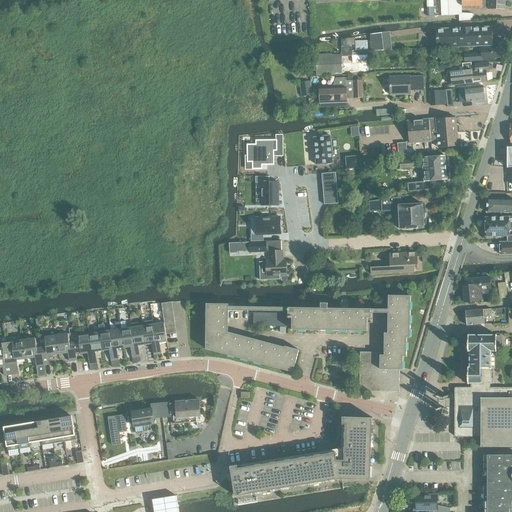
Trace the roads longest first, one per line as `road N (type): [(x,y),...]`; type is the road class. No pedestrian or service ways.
road 1 (residential): [(101,495),(216,477),(240,371)]
road 2 (residential): [(459,244),(511,74)]
road 3 (residential): [(240,371),(412,414)]
road 4 (residential): [(412,414),(459,244)]
road 5 (residential): [(81,380),(206,363),(240,371)]
